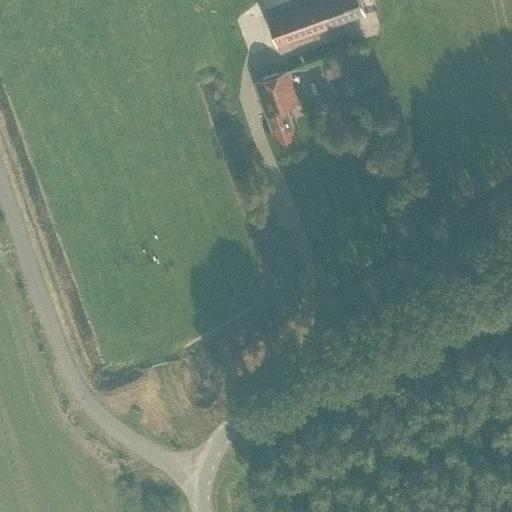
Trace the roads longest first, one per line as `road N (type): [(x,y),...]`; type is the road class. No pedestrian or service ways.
road 1 (unclassified): [(203,511),(203,473),(228,429),(511,266)]
road 2 (track): [(203,473),(119,432),(78,389),(0,187)]
